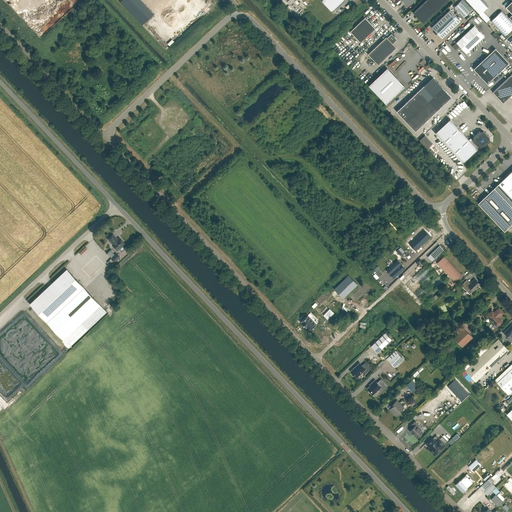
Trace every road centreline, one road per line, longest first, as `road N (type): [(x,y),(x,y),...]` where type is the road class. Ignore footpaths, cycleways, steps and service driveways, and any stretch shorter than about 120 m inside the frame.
road 1 (unclassified): [(460,511),(109,141),(111,127),(235,15)]
road 2 (unclassified): [(406,511),(117,205)]
road 3 (unclassified): [(441,205),(424,203),(248,17),(235,15)]
road 4 (unclassified): [(511,139),(380,0)]
road 5 (unclassified): [(0,82),(117,205)]
road 6 (unclassified): [(0,315),(117,205)]
